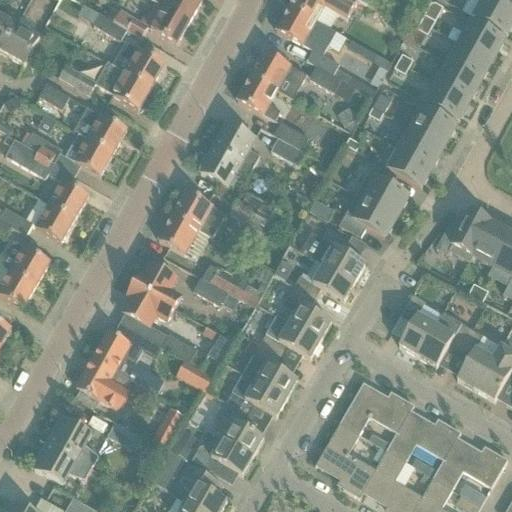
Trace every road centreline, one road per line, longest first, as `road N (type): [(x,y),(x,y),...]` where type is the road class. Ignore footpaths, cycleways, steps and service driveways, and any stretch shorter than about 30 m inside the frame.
road 1 (residential): [(0,443),(252,0)]
road 2 (residential): [(344,357),(511,449)]
road 3 (residential): [(511,98),(469,182),(475,194),(511,214)]
road 4 (residential): [(262,479),(344,357)]
